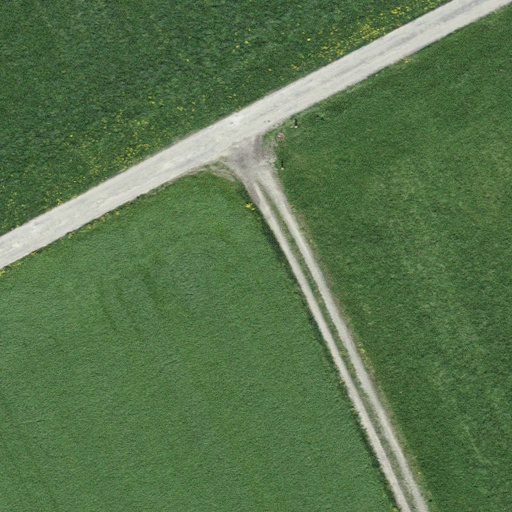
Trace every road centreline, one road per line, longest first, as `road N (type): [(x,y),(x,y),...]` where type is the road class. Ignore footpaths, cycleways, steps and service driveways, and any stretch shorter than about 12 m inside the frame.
road 1 (track): [(476,0),(0,253)]
road 2 (track): [(239,126),(416,511)]
